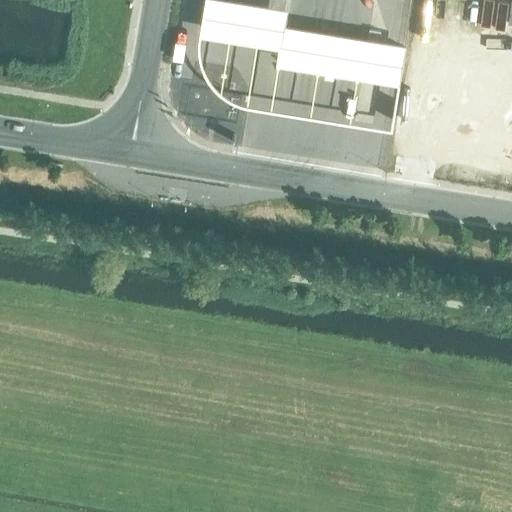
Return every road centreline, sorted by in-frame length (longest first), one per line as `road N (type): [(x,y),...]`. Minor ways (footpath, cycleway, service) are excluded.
road 1 (unclassified): [(132,153),(511,215)]
road 2 (unclassified): [(157,0),(132,153)]
road 3 (unclassified): [(0,133),(132,153)]
